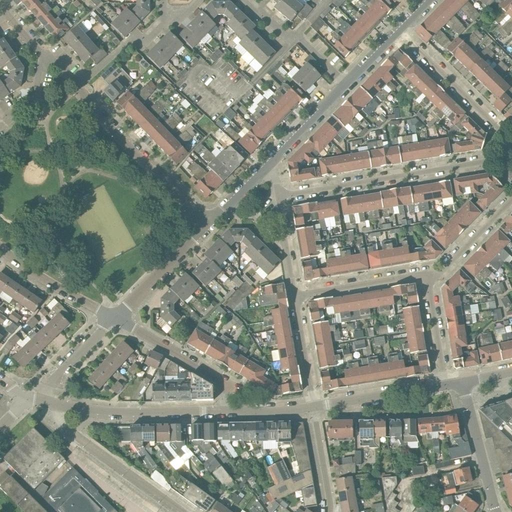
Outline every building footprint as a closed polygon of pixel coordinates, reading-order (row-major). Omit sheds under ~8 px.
[(29,10),(40,0),(25,0),(22,3),(29,10)] [(36,17),(48,7),(55,1),(54,0),(48,0),(47,0),(40,0),(29,10),(29,11),(30,11),(36,17)] [(280,0),(278,4),(277,4),(274,7),(283,15),(295,0),(293,0),(280,0)] [(295,0),(283,15),(291,22),(297,15),(302,20),(312,8),(305,3),(302,7),(295,0)] [(340,0),(334,0),(332,2),(339,10),(343,6),(339,2),(340,0)] [(386,15),(371,0),(370,0),(368,3),(365,0),(361,0),(360,2),(362,3),(380,21),(386,15)] [(371,0),(386,15),(387,16),(394,8),(386,0),(371,0)] [(477,19),(457,0),(446,0),(445,2),(456,13),(460,9),(466,15),(466,14),(474,22),(477,19)] [(468,0),(457,0),(477,19),(480,16),(472,8),(473,7),(467,1),(468,0)] [(502,21),(508,15),(511,10),(511,0),(505,0),(500,6),(504,10),(498,16),(498,17),(493,22),(496,25),(501,20),(502,21)] [(202,12),(211,21),(217,15),(221,15),(220,2),(211,3),(202,12)] [(220,2),(221,15),(225,14),(230,20),(239,11),(230,2),(220,2)] [(456,13),(445,2),(438,9),(463,33),(466,30),(458,23),(459,22),(453,16),(456,13)] [(149,3),(136,3),(136,7),(130,13),(140,22),(149,12),(149,3)] [(380,21),(362,3),(358,7),(365,14),(362,17),(373,29),(380,21)] [(43,25),(58,11),(56,9),(52,12),(48,7),(36,17),(43,25)] [(140,22),(130,13),(126,9),(119,17),(132,30),(140,22)] [(463,33),(438,9),(431,16),(442,27),(444,25),(450,30),(451,29),(459,37),(463,33)] [(362,17),(355,10),(351,14),(358,21),(355,24),(366,36),(373,29),(362,17)] [(511,10),(508,15),(511,18),(505,24),(500,29),(504,33),(511,24),(511,10)] [(50,33),(62,22),(58,18),(61,15),(58,11),(43,25),(50,33)] [(239,11),(230,20),(226,24),(234,32),(247,19),(239,11)] [(194,20),(207,33),(215,25),(211,21),(202,12),(194,20)] [(442,27),(431,16),(423,23),(449,48),(453,45),(444,36),(445,36),(439,30),(442,27)] [(132,30),(119,17),(111,25),(124,38),(132,30)] [(325,23),(319,17),(311,26),(317,32),(325,23)] [(366,36),(355,24),(352,28),(345,21),(344,22),(340,18),(337,21),(341,25),(359,43),(366,36)] [(65,19),(62,22),(50,33),(56,40),(68,30),(65,26),(68,23),(65,19)] [(247,19),(234,32),(243,40),(252,30),(255,27),(247,19)] [(187,28),(200,41),(207,33),(194,20),(187,28)] [(449,48),(423,23),(416,31),(428,42),(431,38),(437,44),(438,43),(441,46),(437,51),(442,56),(448,50),(447,50),(449,48)] [(359,43),(341,25),(334,32),(341,38),(341,39),(353,50),(353,49),(359,43)] [(70,47),(84,35),(77,26),(63,38),(70,47)] [(200,41),(187,28),(179,36),(192,49),(200,41)] [(252,30),(243,40),(239,44),(247,51),(260,38),(252,30)] [(341,38),(334,32),(330,35),(337,42),(333,46),(346,58),(353,50),(341,39),(341,38)] [(161,41),(175,54),(182,46),(169,33),(161,41)] [(453,45),(449,48),(447,50),(448,50),(455,58),(476,37),(472,34),(469,37),(463,43),(459,39),(453,45)] [(77,55),(91,43),(84,35),(70,47),(77,55)] [(120,42),(115,37),(112,39),(111,40),(116,46),(120,42)] [(476,37),(455,58),(462,65),(473,53),(470,50),(476,44),(475,43),(479,40),(476,37)] [(0,53),(9,48),(3,38),(0,39),(0,53)] [(260,38),(247,51),(255,58),(267,45),(260,38)] [(175,54),(161,41),(154,48),(167,62),(175,54)] [(91,43),(77,55),(85,63),(91,58),(95,64),(106,54),(101,48),(98,51),(91,43)] [(267,45),(255,58),(262,66),(275,53),(267,45)] [(0,67),(5,64),(15,56),(9,48),(0,53),(0,67)] [(167,62),(154,48),(146,56),(159,69),(167,62)] [(473,53),(462,65),(470,72),(490,51),(487,48),(484,51),(483,51),(477,57),(473,53)] [(213,53),(218,58),(222,53),(218,49),(213,53)] [(408,73),(409,72),(409,73),(416,66),(403,54),(398,50),(394,54),(393,54),(380,67),(387,73),(398,62),(408,73)] [(490,51),(470,72),(477,79),(488,67),(485,64),(491,58),(490,58),(493,54),(490,51)] [(218,58),(213,53),(209,58),(214,62),(218,58)] [(300,71),(313,84),(321,76),(314,69),(319,64),(309,54),(304,60),(307,63),(300,71)] [(10,75),(21,77),(23,68),(15,56),(5,64),(10,72),(10,75)] [(488,67),(477,79),(484,86),(504,65),(501,62),(498,65),(497,64),(491,71),(488,67)] [(411,83),(423,72),(416,65),(416,66),(409,73),(409,72),(408,73),(404,77),(408,80),(402,87),(405,90),(411,83)] [(504,65),(484,86),(491,93),(502,81),(499,78),(505,72),(504,71),(508,68),(504,65)] [(277,70),(274,67),(267,74),(270,76),(277,70)] [(386,84),(386,85),(393,91),(396,88),(389,82),(392,78),(393,79),(387,73),(380,67),(379,68),(380,68),(375,73),(386,84)] [(120,70),(118,68),(104,82),(109,86),(103,92),(113,102),(127,88),(132,83),(131,82),(133,81),(121,69),(120,70)] [(313,84),(300,71),(292,79),(305,92),(313,84)] [(412,97),(430,79),(423,72),(411,83),(405,90),(409,94),(412,97)] [(367,81),(385,99),(389,95),(382,88),(386,85),(386,84),(375,73),(367,81)] [(2,83),(10,94),(19,87),(21,77),(10,75),(9,78),(2,83)] [(419,103),(437,85),(430,79),(412,97),(415,100),(419,103)] [(498,100),(511,85),(511,79),(506,85),(502,81),(491,93),(498,100)] [(0,99),(0,100),(10,94),(2,83),(0,80),(0,99)] [(360,88),(372,99),(375,96),(382,102),(385,99),(367,81),(360,88)] [(280,87),(298,105),(299,105),(306,97),(294,86),(290,90),(283,83),(280,87)] [(117,104),(125,112),(150,88),(147,85),(143,89),(139,92),(135,87),(130,93),(129,92),(117,104)] [(433,105),(444,93),(445,93),(437,85),(419,103),(423,108),(430,101),(433,105)] [(511,93),(511,85),(498,100),(492,106),(500,113),(511,102),(508,98),(511,93)] [(298,105),(280,87),(276,92),(275,91),(273,93),(292,111),(298,105)] [(150,88),(125,112),(132,119),(144,108),(140,104),(146,99),(153,91),(150,88)] [(353,95),(371,113),(375,109),(368,103),(372,99),(360,88),(353,95)] [(292,111),(273,93),(270,97),(267,101),(285,118),(292,111)] [(434,118),(451,100),(444,93),(433,105),(436,108),(430,114),(434,118)] [(346,102),(358,113),(361,110),(368,117),(371,113),(353,95),(346,102)] [(285,118),(267,101),(264,98),(257,106),(264,112),(278,126),(285,118)] [(144,108),(132,119),(139,126),(165,102),(161,99),(157,103),(156,103),(153,106),(152,106),(147,111),(144,108)] [(168,99),(165,102),(139,126),(146,134),(158,122),(154,119),(160,113),(163,110),(164,110),(171,103),(168,99)] [(447,118),(458,107),(451,100),(434,118),(437,121),(443,115),(447,118)] [(339,109),(358,127),(361,124),(354,117),(358,113),(346,102),(339,109)] [(454,125),(465,115),(466,114),(458,107),(447,118),(451,122),(454,125)] [(231,121),(236,115),(229,108),(224,114),(231,121)] [(332,117),(344,128),(348,124),(354,131),(358,127),(339,109),(332,117)] [(278,126),(264,112),(259,117),(255,112),(252,114),(271,133),(278,126)] [(158,122),(146,134),(153,141),(178,117),(175,113),(171,117),(167,121),(166,120),(161,126),(158,122)] [(271,133),(252,114),(249,118),(256,124),(252,128),(264,140),(265,140),(264,139),(271,133)] [(454,125),(457,128),(460,131),(464,127),(472,135),(479,129),(465,115),(454,125)] [(178,117),(153,141),(160,148),(172,137),(168,133),(174,128),(174,127),(181,120),(178,117)] [(325,124),(337,135),(340,132),(344,128),(332,117),(325,124)] [(221,129),(225,126),(219,120),(216,124),(221,129)] [(434,124),(430,121),(426,126),(429,129),(431,127),(434,131),(437,129),(433,125),(434,124)] [(264,140),(252,128),(245,122),(242,125),(249,131),(245,135),(258,147),(264,140)] [(318,131),(330,142),(334,138),(337,135),(325,124),(318,131)] [(172,137),(160,148),(167,155),(192,131),(194,130),(191,126),(181,135),(175,140),(172,137)] [(258,147),(245,135),(242,139),(236,133),(236,134),(228,127),(225,130),(229,134),(250,155),(258,147)] [(470,141),(471,151),(474,151),(481,150),(481,151),(482,151),(487,135),(486,135),(480,130),(479,129),(472,135),(470,141)] [(192,131),(167,155),(175,163),(177,163),(179,162),(178,160),(186,152),(182,148),(188,142),(191,138),(195,134),(192,131)] [(312,138),(323,149),(330,142),(318,131),(312,138)] [(226,145),(223,149),(240,165),(248,156),(225,133),(224,134),(220,139),(226,145)] [(407,137),(411,162),(421,160),(418,144),(413,145),(412,136),(407,137)] [(399,148),(402,164),(411,162),(407,137),(402,138),(403,147),(399,148)] [(301,148),(308,155),(311,152),(316,157),(319,153),(319,154),(324,150),(323,149),(312,138),(301,148)] [(389,149),(392,166),(402,164),(399,148),(397,139),(392,140),(394,148),(389,149)] [(437,141),(440,157),(451,156),(448,139),(437,141)] [(376,142),(378,151),(381,167),(381,168),(392,166),(389,149),(384,150),(382,141),(376,142)] [(428,143),(431,158),(440,157),(437,141),(428,143)] [(471,151),(470,141),(451,144),(453,155),(471,151)] [(240,165),(223,149),(222,149),(216,143),(214,146),(222,154),(216,159),(231,174),(240,165)] [(368,153),(371,168),(371,169),(381,167),(378,151),(374,152),(372,143),(367,144),(368,153)] [(418,144),(421,160),(431,158),(428,143),(418,144)] [(197,154),(204,147),(201,144),(194,151),(197,154)] [(291,158),(297,164),(300,163),(304,159),(310,164),(313,160),(308,155),(301,148),(291,158)] [(231,174),(216,159),(208,152),(202,158),(208,164),(209,163),(211,165),(208,168),(223,182),(231,174)] [(359,154),(361,170),(371,168),(368,153),(364,154),(359,154)] [(349,156),(352,171),(361,170),(359,154),(354,155),(349,156)] [(339,157),(342,173),(352,171),(349,156),(344,157),(339,157)] [(330,159),(332,175),(342,173),(339,157),(335,158),(330,159)] [(297,164),(291,158),(287,162),(288,166),(287,166),(289,179),(290,179),(291,183),(320,178),(318,168),(298,172),(297,164)] [(333,175),(332,175),(330,159),(319,161),(322,177),(333,175)] [(223,182),(208,168),(207,167),(204,171),(202,169),(202,170),(198,166),(194,162),(191,165),(215,190),(223,182)] [(215,190),(191,165),(190,164),(187,167),(192,172),(195,176),(200,181),(196,186),(204,193),(203,196),(204,197),(207,197),(208,197),(215,190)] [(491,189),(498,196),(504,190),(501,187),(502,186),(492,177),(489,175),(484,176),(485,183),(491,189)] [(485,183),(484,176),(469,178),(471,188),(472,194),(478,193),(477,187),(482,186),(485,183)] [(471,188),(469,178),(454,181),(457,197),(464,196),(462,189),(471,188)] [(440,183),(442,200),(448,199),(452,198),(450,182),(440,183)] [(430,186),(432,201),(442,200),(440,183),(439,183),(439,184),(430,186)] [(420,187),(424,212),(429,211),(427,202),(432,201),(430,186),(420,187)] [(410,189),(413,205),(418,204),(420,212),(424,212),(420,187),(410,189)] [(400,190),(403,206),(409,205),(411,214),(414,213),(413,205),(410,189),(410,188),(400,190)] [(403,206),(400,190),(400,189),(390,191),(390,192),(393,208),(399,207),(400,216),(404,215),(403,206)] [(498,196),(491,189),(476,204),(483,210),(498,196)] [(380,193),(380,194),(383,210),(384,219),(388,218),(387,209),(393,208),(390,192),(380,193)] [(371,196),(375,220),(379,220),(377,211),(383,210),(380,194),(371,196)] [(361,197),(364,213),(369,212),(370,221),(375,220),(371,196),(361,197)] [(354,215),(360,214),(361,223),(365,222),(364,213),(361,197),(351,199),(354,215)] [(354,215),(351,199),(351,198),(341,200),(344,217),(350,216),(351,224),(356,224),(354,215)] [(326,203),(329,219),(334,218),(335,227),(340,226),(336,201),(326,203)] [(469,202),(462,210),(473,221),(480,214),(469,202)] [(305,229),(302,215),(313,214),(318,213),(317,205),(317,203),(299,206),(299,207),(292,208),(293,215),(295,230),(296,230),(296,231),(305,229)] [(317,205),(318,213),(319,220),(320,229),(326,228),(324,219),(329,219),(326,203),(317,205)] [(473,221),(462,210),(455,217),(467,228),(466,228),(473,221)] [(467,228),(455,217),(448,224),(460,236),(467,228)] [(511,230),(511,219),(510,218),(505,223),(505,224),(500,229),(506,236),(511,230)] [(460,236),(448,224),(441,231),(452,242),(459,235),(459,236),(460,236)] [(298,240),(323,235),(322,231),(312,233),(312,228),(305,229),(296,231),(298,240)] [(239,243),(239,230),(229,230),(220,240),(229,249),(235,243),(239,243)] [(248,249),(257,240),(248,230),(239,230),(239,243),(242,243),(248,249)] [(452,242),(441,231),(434,238),(445,249),(452,242)] [(498,231),(491,238),(502,249),(509,242),(498,231)] [(323,240),(323,235),(298,240),(300,250),(315,248),(315,247),(314,242),(323,240)] [(502,249),(491,238),(484,245),(495,257),(495,256),(502,249)] [(410,263),(407,248),(406,239),(400,240),(402,249),(397,249),(400,265),(410,263)] [(233,253),(229,249),(220,240),(212,247),(226,260),(233,253)] [(252,261),(265,248),(257,240),(248,249),(244,253),(252,261)] [(400,265),(397,249),(393,250),(391,241),(386,242),(391,267),(400,265)] [(424,249),(425,253),(426,262),(428,262),(428,261),(435,260),(442,252),(431,241),(424,249)] [(378,253),(381,268),(391,267),(386,242),(381,243),(383,252),(378,253)] [(381,268),(378,253),(373,254),(371,245),(366,246),(370,270),(381,268)] [(477,252),(488,264),(495,270),(502,263),(495,256),(495,257),(484,245),(477,252)] [(300,250),(301,260),(310,258),(310,259),(317,257),(316,253),(325,251),(324,246),(315,247),(315,248),(300,250)] [(360,256),(355,257),(358,272),(368,271),(363,246),(359,247),(360,256)] [(226,260),(212,247),(204,256),(207,259),(217,269),(218,268),(226,260)] [(407,248),(410,263),(410,265),(426,262),(425,253),(414,255),(412,247),(407,248)] [(259,268),(272,255),(265,248),(252,261),(248,265),(256,272),(259,268)] [(348,274),(344,249),(339,250),(341,259),(336,260),(338,276),(348,274)] [(358,272),(355,257),(351,257),(349,249),(344,249),(348,274),(358,272)] [(488,264),(477,252),(476,253),(477,253),(470,260),(488,277),(491,274),(485,268),(488,264)] [(281,263),(272,255),(259,268),(268,276),(281,263)] [(310,258),(301,260),(303,276),(304,276),(305,282),(311,281),(317,280),(316,272),(312,272),(310,259),(310,258)] [(217,269),(207,259),(200,266),(214,279),(221,271),(218,268),(217,269)] [(338,276),(336,260),(326,261),(327,270),(329,278),(329,277),(338,276)] [(488,277),(470,260),(463,267),(474,278),(478,274),(484,281),(488,277)] [(214,279),(200,266),(192,274),(205,287),(214,279)] [(329,278),(327,270),(316,272),(317,280),(329,278)] [(460,271),(453,278),(460,284),(459,285),(470,295),(474,291),(467,285),(471,281),(460,271)] [(0,290),(2,292),(10,281),(0,274),(0,290)] [(186,274),(178,282),(191,295),(199,287),(186,274)] [(453,298),(452,292),(459,285),(460,284),(453,278),(449,282),(448,281),(441,289),(441,290),(443,300),(453,298)] [(10,281),(2,292),(12,299),(20,288),(10,281)] [(191,295),(178,282),(170,290),(179,299),(183,303),(191,295)] [(279,309),(287,308),(288,308),(285,290),(284,290),(283,283),(277,285),(277,284),(261,287),(263,296),(276,294),(279,309)] [(502,294),(500,289),(498,284),(493,286),(488,292),(490,294),(496,291),(498,295),(502,294)] [(409,286),(403,287),(404,296),(407,295),(409,309),(418,307),(419,307),(416,291),(416,292),(414,285),(409,286)] [(404,296),(403,287),(390,289),(391,289),(392,298),(393,298),(404,296)] [(20,288),(12,299),(23,306),(30,295),(20,288)] [(392,298),(391,289),(381,291),(385,315),(390,314),(389,306),(394,305),(393,298),(392,298)] [(179,299),(170,290),(161,299),(161,309),(174,308),(174,304),(179,299)] [(385,315),(381,291),(371,293),(374,308),(379,307),(380,316),(385,315)] [(374,308),(371,293),(361,294),(365,318),(370,317),(369,309),(374,308)] [(222,305),(226,301),(224,298),(223,299),(217,294),(214,297),(222,305)] [(365,318),(361,294),(351,296),(355,320),(365,318)] [(30,295),(23,306),(33,313),(41,302),(30,295)] [(355,320),(351,296),(342,298),(346,321),(355,320)] [(445,310),(469,306),(468,301),(460,302),(459,297),(453,298),(443,300),(445,310)] [(320,300),(321,309),(332,307),(333,315),(335,314),(332,299),(332,298),(320,300)] [(346,321),(342,298),(332,299),(335,314),(340,314),(341,322),(346,321)] [(505,309),(511,306),(507,298),(501,300),(505,309)] [(321,324),(320,324),(318,310),(321,309),(320,300),(314,301),(314,302),(308,303),(309,309),(311,326),(312,325),(321,324)] [(57,315),(50,323),(59,333),(69,324),(65,320),(69,316),(58,304),(52,309),(57,315)] [(446,320),(471,316),(469,306),(445,310),(446,320)] [(418,307),(409,309),(402,310),(403,315),(394,316),(395,321),(420,317),(418,307)] [(44,317),(47,313),(42,308),(39,312),(44,317)] [(174,308),(161,309),(161,318),(171,327),(180,318),(174,312),(174,308)] [(287,308),(279,309),(279,310),(271,311),(272,315),(263,317),(264,322),(288,317),(287,308)] [(8,318),(13,321),(17,314),(13,311),(8,318)] [(194,322),(198,318),(194,313),(190,318),(194,322)] [(17,314),(13,321),(17,324),(22,318),(17,314)] [(471,316),(446,320),(448,330),(464,327),(472,326),(471,316)] [(33,317),(30,320),(35,326),(39,322),(33,317)] [(230,322),(233,326),(239,321),(236,317),(230,322)] [(288,317),(264,322),(265,327),(274,325),(275,331),(290,329),(288,317)] [(420,317),(395,321),(396,326),(405,324),(406,330),(422,328),(422,325),(421,325),(420,317)] [(18,328),(7,319),(2,325),(8,329),(6,331),(11,335),(18,328)] [(35,326),(30,320),(26,324),(31,329),(35,326)] [(195,326),(187,321),(182,329),(190,334),(195,326)] [(239,321),(233,326),(237,330),(243,324),(239,321)] [(196,349),(209,328),(205,325),(200,322),(197,327),(202,330),(201,333),(196,330),(187,344),(196,349)] [(321,324),(312,325),(314,334),(339,330),(338,325),(329,327),(328,322),(320,324),(321,324)] [(59,333),(50,323),(41,332),(50,342),(59,333)] [(378,335),(388,333),(387,326),(377,327),(378,335)] [(464,327),(448,330),(450,340),(466,337),(464,327)] [(205,355),(214,341),(209,338),(214,330),(209,328),(196,349),(205,355)] [(266,337),(267,342),(292,338),(290,329),(275,331),(265,333),(266,337)] [(339,330),(314,334),(315,344),(314,344),(315,346),(315,349),(324,348),(323,344),(331,343),(341,341),(340,335),(339,330)] [(50,342),(41,332),(37,335),(33,331),(27,337),(31,341),(41,350),(50,342)] [(399,345),(424,341),(422,333),(423,333),(423,331),(397,336),(399,345)] [(218,333),(214,341),(205,355),(214,359),(226,338),(218,333)] [(502,361),(498,346),(495,346),(491,333),(486,334),(493,363),(502,361)] [(15,334),(11,338),(17,343),(19,345),(22,342),(15,334)] [(257,334),(251,335),(258,346),(263,343),(257,334)] [(493,363),(486,334),(481,335),(484,349),(479,350),(483,365),(493,363)] [(511,359),(506,335),(502,336),(504,344),(498,346),(502,361),(511,359)] [(466,337),(450,340),(451,348),(460,347),(467,346),(466,337)] [(13,347),(17,343),(11,338),(8,341),(13,347)] [(222,364),(231,351),(227,348),(231,341),(226,338),(214,359),(222,364)] [(292,338),(267,342),(268,347),(277,345),(278,350),(294,347),(292,338)] [(6,356),(13,347),(8,341),(0,352),(6,356)] [(41,350),(31,341),(23,349),(32,359),(41,350)] [(424,341),(399,345),(400,351),(409,349),(410,354),(416,353),(416,352),(426,351),(424,341)] [(114,352),(124,362),(133,352),(123,343),(114,352)] [(318,359),(343,355),(342,350),(333,351),(332,347),(331,343),(323,344),(324,348),(315,349),(316,352),(316,351),(318,359)] [(231,369),(244,348),(240,346),(235,353),(231,351),(222,364),(231,369)] [(294,347),(278,350),(280,359),(295,357),(294,347)] [(460,347),(451,348),(453,359),(457,358),(457,354),(461,354),(461,352),(460,347)] [(239,374),(248,361),(244,358),(248,351),(244,348),(231,369),(239,374)] [(32,359),(23,349),(13,358),(23,368),(32,359)] [(404,368),(406,378),(406,379),(423,376),(423,375),(430,374),(429,368),(426,351),(416,352),(416,353),(418,366),(405,368),(404,368)] [(457,358),(453,359),(453,361),(454,369),(456,370),(464,369),(463,368),(469,367),(467,359),(469,358),(468,353),(468,351),(461,352),(461,354),(457,354),(457,358)] [(124,362),(114,352),(106,361),(116,371),(124,362)] [(157,368),(162,357),(150,352),(144,364),(156,369),(157,368)] [(467,359),(469,367),(479,366),(477,352),(468,353),(469,358),(467,359)] [(392,354),(396,379),(406,378),(404,368),(405,368),(403,361),(398,362),(397,353),(392,354)] [(383,364),(386,381),(396,379),(392,354),(387,354),(388,364),(383,364)] [(319,370),(328,368),(335,366),(335,361),(343,360),(343,355),(318,359),(319,370)] [(134,364),(130,368),(135,372),(139,369),(144,359),(139,356),(135,365),(134,364)] [(372,357),(376,383),(386,381),(383,364),(378,365),(377,356),(372,357)] [(165,371),(170,361),(162,357),(157,368),(165,371)] [(289,368),(297,367),(295,357),(280,359),(281,370),(289,368)] [(362,360),(367,384),(376,383),(372,357),(367,358),(367,359),(362,360)] [(352,360),(357,386),(367,384),(362,360),(362,358),(352,360)] [(345,379),(347,388),(357,386),(352,360),(347,361),(349,370),(344,371),(345,379)] [(116,371),(106,361),(97,370),(107,380),(116,371)] [(178,376),(177,366),(170,361),(165,371),(165,376),(165,383),(166,401),(171,401),(172,402),(176,402),(177,401),(179,401),(178,376)] [(248,380),(256,366),(248,361),(239,374),(248,380)] [(177,366),(178,376),(179,401),(184,401),(185,402),(189,402),(190,401),(191,401),(191,375),(190,375),(190,373),(177,366)] [(261,376),(262,377),(265,371),(256,366),(248,380),(256,384),(261,376)] [(278,386),(279,395),(295,393),(295,392),(302,391),(301,384),(298,367),(297,367),(289,368),(292,384),(278,386)] [(135,372),(130,368),(127,371),(132,376),(135,372)] [(330,392),(335,391),(347,389),(347,388),(345,379),(333,381),(331,381),(328,368),(319,370),(321,383),(321,386),(322,386),(323,392),(330,391),(330,392)] [(107,380),(97,370),(88,380),(98,389),(107,380)] [(141,381),(144,374),(139,371),(135,378),(141,381)] [(262,377),(261,376),(256,384),(276,396),(279,395),(278,386),(265,379),(269,373),(265,371),(262,377)] [(149,385),(153,378),(148,375),(144,382),(149,385)] [(191,375),(191,401),(213,401),(212,387),(192,375),(191,375)] [(165,383),(165,376),(159,376),(159,385),(152,385),(152,402),(154,402),(155,402),(159,402),(159,401),(166,401),(165,383)] [(117,382),(114,385),(119,390),(123,387),(117,382)] [(119,390),(114,385),(110,389),(116,394),(119,390)] [(511,399),(503,402),(511,411),(511,399)] [(489,407),(503,423),(511,430),(511,411),(503,402),(489,407)] [(503,423),(489,407),(479,411),(480,412),(497,429),(503,423)] [(497,429),(480,412),(479,413),(483,426),(489,424),(493,437),(502,434),(497,429)] [(444,418),(446,431),(447,435),(452,435),(453,440),(459,447),(449,449),(451,460),(471,455),(461,415),(444,418)] [(431,419),(432,432),(446,431),(444,418),(431,419)] [(432,432),(431,419),(417,420),(418,434),(432,432)] [(385,421),(373,422),(373,440),(380,440),(379,437),(386,437),(385,421)] [(396,437),(396,440),(402,440),(402,439),(401,421),(389,421),(390,437),(396,437)] [(404,442),(406,443),(418,443),(418,440),(416,436),(415,421),(403,421),(404,442)] [(352,422),(329,423),(329,439),(338,439),(338,441),(342,441),(342,439),(352,439),(352,422)] [(374,443),(373,440),(373,422),(359,422),(360,446),(369,446),(369,448),(377,448),(374,443)] [(260,453),(261,456),(267,454),(262,444),(262,441),(267,441),(266,423),(256,424),(255,444),(260,453)] [(278,423),(266,423),(267,441),(275,441),(275,443),(278,443),(278,423)] [(278,423),(278,443),(290,442),(290,437),(290,431),(290,423),(278,423)] [(290,423),(290,431),(304,429),(303,423),(290,423)] [(229,444),(229,441),(229,424),(217,425),(217,440),(225,440),(225,443),(223,444),(233,458),(237,456),(229,444)] [(229,424),(229,441),(236,441),(241,452),(246,449),(243,444),(242,442),(242,424),(229,424)] [(242,424),(242,442),(243,444),(251,444),(256,455),(258,459),(262,457),(261,456),(260,453),(255,444),(256,424),(242,424)] [(486,438),(493,437),(489,424),(483,426),(486,438)] [(170,445),(179,456),(184,462),(189,459),(193,455),(187,448),(183,452),(180,449),(179,450),(176,446),(176,442),(182,442),(182,425),(169,426),(170,442),(170,445)] [(203,445),(203,425),(191,425),(191,441),(198,440),(198,445),(197,448),(202,454),(205,454),(206,455),(199,461),(209,473),(219,465),(212,456),(203,445)] [(215,425),(203,425),(203,445),(212,456),(216,453),(209,445),(209,441),(215,441),(215,425)] [(143,447),(143,426),(131,427),(131,430),(121,430),(121,442),(131,442),(131,443),(151,472),(151,471),(152,472),(146,476),(150,479),(156,471),(157,470),(156,469),(158,467),(148,454),(143,447)] [(154,426),(143,426),(143,447),(148,454),(151,454),(151,447),(149,447),(149,442),(155,442),(154,426)] [(179,456),(170,445),(170,442),(169,426),(157,426),(157,446),(159,449),(160,450),(170,462),(170,463),(179,456)] [(116,511),(72,467),(40,500),(33,492),(65,460),(33,428),(3,459),(16,472),(0,487),(0,488),(7,496),(23,511),(116,511)] [(290,431),(290,437),(305,435),(304,429),(290,431)] [(494,443),(508,439),(502,434),(493,437),(494,443)] [(290,437),(290,442),(291,443),(306,441),(305,435),(290,437)] [(496,449),(511,444),(511,443),(508,439),(494,443),(496,449)] [(306,441),(291,443),(293,449),(307,447),(306,441)] [(510,452),(511,457),(511,458),(511,444),(496,449),(497,455),(510,452)] [(307,447),(293,449),(294,455),(308,453),(307,447)] [(267,454),(261,456),(262,457),(275,486),(291,478),(278,449),(267,454)] [(170,462),(160,450),(155,454),(165,467),(170,462)] [(499,461),(511,457),(510,452),(497,455),(499,461)] [(511,458),(511,457),(499,461),(500,466),(511,463),(511,458)] [(309,459),(296,461),(298,467),(310,465),(309,459)] [(355,465),(355,463),(352,464),(343,465),(339,466),(334,467),(336,477),(355,473),(355,465)] [(511,463),(500,466),(502,474),(511,471),(511,463)] [(310,465),(298,467),(300,474),(307,471),(311,470),(310,465)] [(411,476),(424,474),(423,466),(410,468),(411,476)] [(225,488),(233,482),(221,467),(212,474),(225,488)] [(446,496),(456,493),(455,487),(473,482),(469,468),(447,474),(450,487),(445,488),(446,496)] [(7,469),(0,475),(0,479),(1,481),(10,473),(7,469)] [(299,475),(300,483),(312,477),(311,470),(307,471),(300,474),(299,475)] [(150,479),(154,482),(160,474),(156,471),(150,479)] [(248,471),(243,474),(247,481),(252,478),(248,471)] [(158,485),(164,477),(160,474),(154,482),(158,485)] [(280,499),(301,490),(300,483),(299,475),(291,478),(275,486),(268,489),(270,493),(274,502),(280,499)] [(511,475),(502,479),(509,505),(511,503),(511,475)] [(202,511),(206,511),(214,501),(180,476),(171,489),(202,511)] [(162,487),(166,482),(168,480),(164,477),(158,485),(162,487)] [(300,483),(301,490),(313,484),(312,477),(300,483)] [(336,481),(338,492),(354,489),(352,478),(336,481)] [(382,479),(386,502),(392,492),(397,486),(396,478),(382,479)] [(171,489),(166,482),(162,487),(168,492),(171,489)] [(408,499),(415,491),(413,483),(404,496),(408,499)] [(301,490),(302,496),(315,493),(314,487),(301,490)] [(354,489),(338,492),(340,504),(356,501),(354,489)] [(410,506),(417,498),(415,491),(408,499),(405,503),(410,506)] [(388,510),(394,500),(397,496),(392,492),(386,502),(388,510)] [(230,500),(234,503),(238,496),(234,493),(230,500)] [(274,502),(270,493),(265,495),(270,503),(274,502)] [(315,493),(302,496),(303,502),(316,500),(315,493)] [(269,502),(263,494),(258,498),(259,500),(260,499),(264,505),(269,502)] [(465,497),(458,506),(466,511),(474,511),(478,506),(471,501),(472,499),(467,495),(465,497)] [(242,499),(238,496),(234,503),(238,505),(242,499)] [(417,498),(410,506),(407,510),(410,511),(413,511),(419,505),(417,498)] [(280,499),(274,502),(279,505),(285,509),(288,505),(280,499)] [(316,500),(303,502),(304,509),(317,506),(316,500)] [(394,500),(388,510),(388,511),(393,511),(396,508),(399,503),(394,500)] [(341,511),(357,511),(356,501),(340,504),(341,511)] [(274,502),(270,503),(272,507),(268,511),(269,511),(273,511),(279,505),(274,502)]
